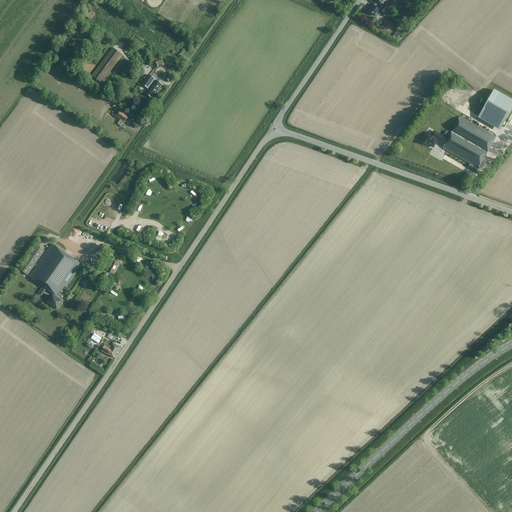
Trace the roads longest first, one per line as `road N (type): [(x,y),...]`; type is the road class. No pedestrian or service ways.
road 1 (unclassified): [(273,128),(14,511)]
road 2 (track): [(233,0),(58,241),(34,239),(0,288)]
road 3 (primary): [(316,511),(459,380),(511,344)]
road 4 (unclassified): [(511,212),(273,128)]
road 5 (track): [(511,363),(423,436),(492,511)]
road 6 (unclassified): [(273,128),(360,0)]
